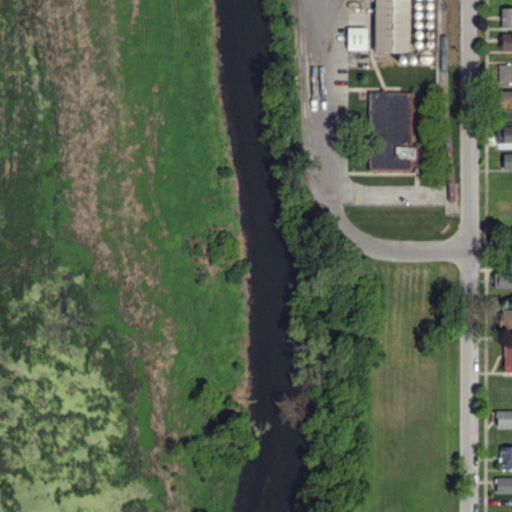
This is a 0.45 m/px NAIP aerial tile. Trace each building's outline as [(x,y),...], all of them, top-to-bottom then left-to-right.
[(374,0),(373,52),(398,52),(398,50),(408,51),(409,0),(374,0)] [(500,27),(511,26),(511,6),(501,7),(500,27)] [(366,27),(346,27),(346,49),(366,49),(366,27)] [(511,32),(500,33),(500,50),(511,49),(511,32)] [(498,82),(511,81),(511,63),(497,64),(498,82)] [(511,106),(511,89),(497,90),(497,107),(511,106)] [(367,170),(409,170),(410,160),(416,160),(416,144),(409,144),(410,91),(368,91),(367,170)] [(511,126),(495,126),(495,142),(511,141),(511,126)] [(511,168),(511,153),(502,153),(502,169),(511,168)] [(511,287),(511,270),(494,270),(493,287),(511,287)] [(511,329),(511,308),(500,309),(500,330),(511,329)] [(511,371),(511,342),(503,343),(503,371),(511,371)] [(511,410),(495,410),(496,427),(511,426),(511,410)] [(500,468),(511,467),(511,445),(500,446),(500,468)] [(496,493),(511,492),(511,476),(495,477),(496,493)]
